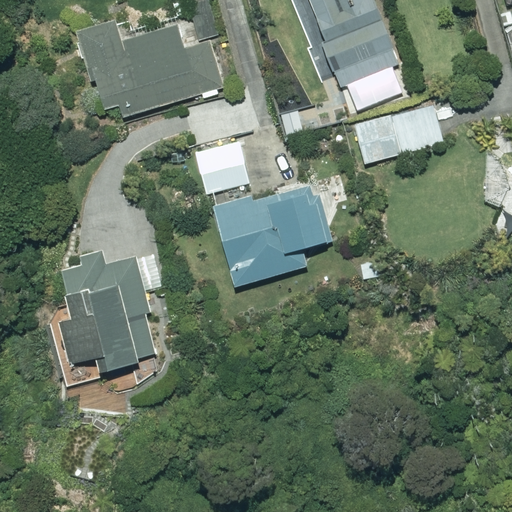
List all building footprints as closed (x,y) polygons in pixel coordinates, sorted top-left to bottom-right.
[(320,45),(339,92),(400,68),(372,0),(308,0),(326,44),(320,45)] [(178,28),(120,43),(114,23),(74,35),(89,85),(93,84),(102,114),(118,110),(121,120),(202,97),(203,100),(219,95),(217,91),(224,90),(211,43),(183,51),(178,28)] [(353,129),(364,168),(444,147),(434,107),(353,129)] [(24,152),(56,144),(48,110),(16,117),(24,152)] [(238,143),(194,154),(205,198),(249,187),(238,143)] [(210,211),(234,293),(307,271),(302,256),(334,247),(320,197),(314,198),(310,187),(253,204),(251,200),(210,211)] [(93,366),(97,381),(121,373),(122,377),(158,367),(145,318),(151,316),(136,259),(106,267),(102,254),(77,261),(79,271),(58,276),(64,301),(62,302),(68,326),(55,329),(66,372),(93,366)] [(360,267),(363,282),(380,279),(377,263),(360,267)]
